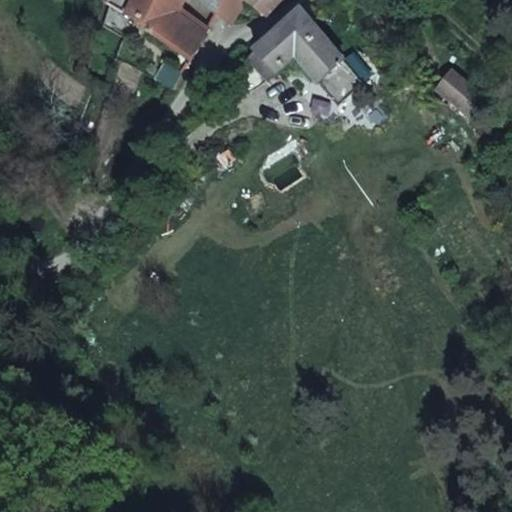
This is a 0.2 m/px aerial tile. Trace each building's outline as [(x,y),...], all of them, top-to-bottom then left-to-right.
[(113,0),(112,3),(135,11),(181,53),(191,29),(175,15),(180,9),(170,0),(113,0)] [(210,0),(195,0),(205,10),(210,0)] [(218,21),(234,0),(210,0),(205,10),(218,21)] [(272,0),(241,0),(257,16),(272,0)] [(332,51),(301,16),(251,61),(256,67),(263,62),(278,77),(296,62),(304,54),(316,66),(332,51)] [(339,107),(363,86),(332,51),(316,66),(304,54),(296,62),(339,107)] [(263,62),(256,67),(271,83),(278,77),(263,62)] [(445,92),(464,111),(476,122),(492,107),(461,76),(445,92)]
